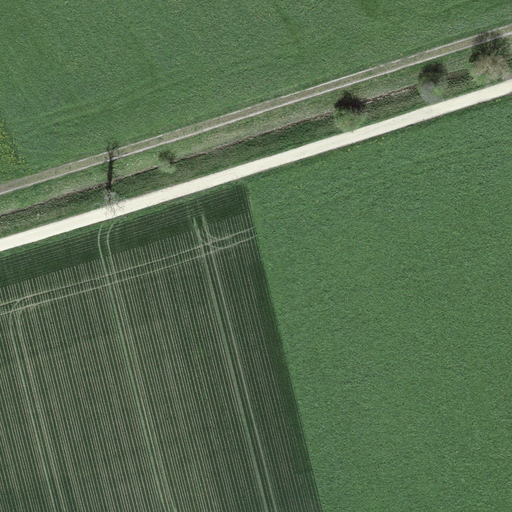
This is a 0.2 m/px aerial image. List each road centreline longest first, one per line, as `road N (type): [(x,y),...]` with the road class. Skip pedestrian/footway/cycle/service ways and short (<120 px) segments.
road 1 (track): [(511,27),(0,189)]
road 2 (track): [(511,84),(0,243)]
